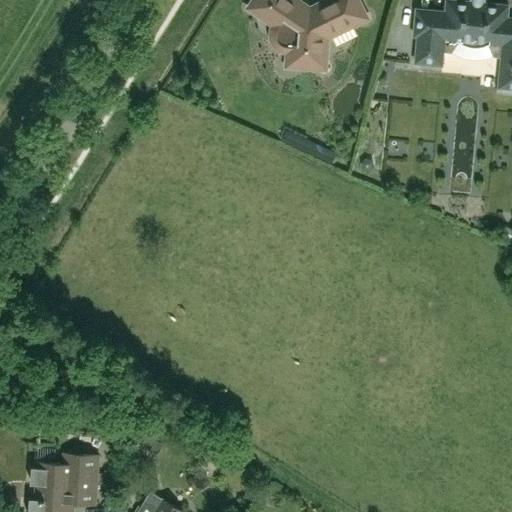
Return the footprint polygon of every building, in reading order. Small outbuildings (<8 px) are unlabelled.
[(324,67),(326,36),(335,32),(340,25),(347,26),(364,17),(356,0),(330,0),(318,6),(319,7),(310,12),(309,10),(294,0),(255,0),(250,7),(263,16),(274,14),(277,24),(275,26),(274,30),(273,34),(274,39),(276,43),(279,46),(283,48),(287,49),(299,50),(298,65),(324,67)] [(511,17),(507,17),(508,4),(461,0),(445,0),(445,11),(416,8),(413,35),(417,36),(415,62),(442,65),(443,50),(451,51),(459,55),(462,57),(468,58),(472,59),(476,59),(480,59),(482,58),(486,58),(494,55),(501,56),(498,92),(511,93),(511,17)] [(511,228),(504,226),(500,237),(511,241),(511,228)] [(17,351),(0,379),(0,383),(14,393),(34,361),(17,351)] [(147,433),(141,443),(157,453),(163,443),(147,433)] [(95,503),(98,455),(67,453),(63,456),(62,463),(32,461),(28,511),(72,511),(74,502),(95,503)] [(184,511),(150,491),(136,511),(184,511)]
